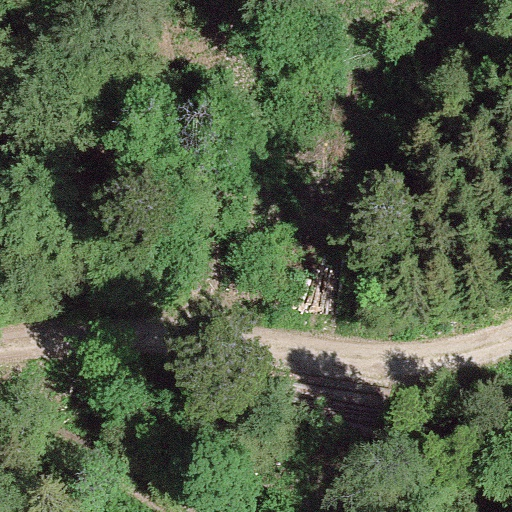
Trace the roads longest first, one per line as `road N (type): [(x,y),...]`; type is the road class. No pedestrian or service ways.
road 1 (track): [(0,351),(193,339),(363,368),(461,367),(511,347)]
road 2 (track): [(161,511),(122,482),(0,422)]
